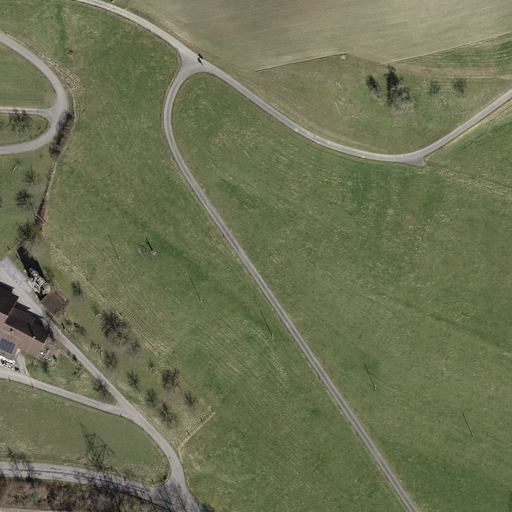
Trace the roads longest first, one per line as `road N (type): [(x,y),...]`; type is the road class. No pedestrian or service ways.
road 1 (track): [(195,57),(170,95),(167,127),(187,172),(414,511)]
road 2 (track): [(91,0),(145,22),(314,137),(374,158),(417,159)]
road 3 (residential): [(174,497),(172,453),(0,270)]
road 4 (residential): [(0,150),(52,135),(62,90),(43,63),(0,35)]
road 5 (unclassified): [(174,497),(104,477),(0,466)]
road 6 (track): [(0,373),(133,412)]
